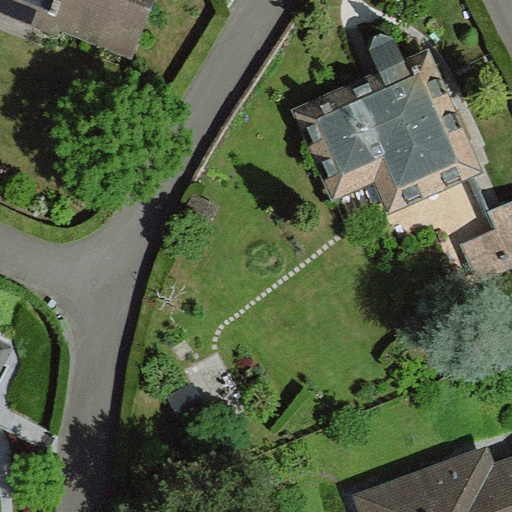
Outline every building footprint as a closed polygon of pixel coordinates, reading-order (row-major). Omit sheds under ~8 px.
[(154,0),(5,0),(135,52),(154,0)] [(424,66),(307,119),(340,190),(379,173),(394,204),(472,169),(424,66)] [(511,207),(491,217),(511,266),(511,207)] [(0,347),(0,370),(10,353),(0,347)] [(511,511),(511,448),(355,502),(358,511),(511,511)]
